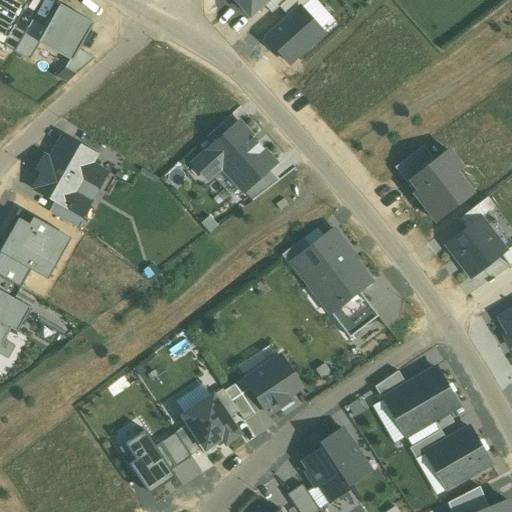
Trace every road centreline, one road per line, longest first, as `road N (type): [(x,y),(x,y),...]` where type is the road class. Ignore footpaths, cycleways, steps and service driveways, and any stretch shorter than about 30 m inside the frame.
road 1 (residential): [(156,20),(244,77),(450,325)]
road 2 (residential): [(213,511),(306,417),(450,325)]
road 3 (residential): [(156,20),(0,168)]
road 4 (residential): [(450,325),(511,439)]
